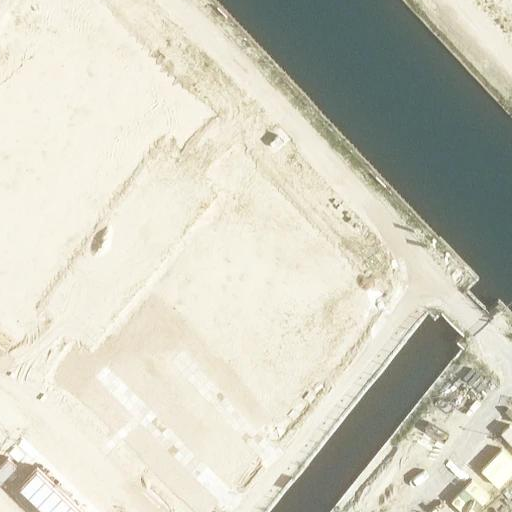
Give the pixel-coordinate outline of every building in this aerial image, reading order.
[(31,0),(19,0),(15,6),(48,29),(57,17),(41,5),(40,6),(31,0)] [(108,0),(72,0),(96,24),(96,25),(116,7),(108,0)] [(15,6),(7,18),(40,41),(48,29),(15,6)] [(96,24),(85,34),(101,51),(130,23),(116,7),(96,25),(96,24)] [(85,17),(77,29),(84,34),(92,22),(85,17)] [(7,18),(0,27),(0,30),(32,53),(40,41),(7,18)] [(130,23),(101,51),(115,67),(145,39),(130,23)] [(66,24),(58,36),(64,41),(73,29),(66,24)] [(0,30),(0,58),(19,72),(32,53),(0,30)] [(58,36),(49,48),(56,52),(64,41),(58,36)] [(145,39),(115,67),(129,82),(159,54),(145,39)] [(49,48),(41,59),(48,64),(56,52),(49,48)] [(159,54),(129,82),(143,96),(173,68),(159,54)] [(77,57),(72,64),(82,71),(87,64),(77,57)] [(0,58),(0,76),(11,83),(19,72),(0,58)] [(87,64),(82,71),(92,78),(97,71),(87,64)] [(35,68),(28,78),(35,83),(42,73),(35,68)] [(173,68),(143,96),(158,112),(188,84),(173,68)] [(0,76),(0,93),(2,95),(11,83),(0,76)] [(28,78),(20,90),(26,95),(35,83),(28,78)] [(112,81),(108,88),(117,95),(122,88),(112,81)] [(188,84),(158,112),(172,127),(173,128),(203,100),(188,84)] [(20,90),(11,102),(18,106),(26,95),(20,90)] [(172,127),(144,153),(165,168),(219,117),(203,100),(173,128),(172,127)] [(11,102),(3,113),(10,118),(18,106),(11,102)] [(3,113),(0,117),(0,128),(2,130),(10,118),(3,113)] [(107,117),(102,123),(112,130),(117,124),(107,117)] [(124,128),(119,135),(129,142),(134,135),(124,128)] [(233,133),(181,181),(201,197),(221,179),(220,178),(249,150),(233,133)] [(134,135),(129,142),(139,149),(143,142),(134,135)] [(90,140),(83,150),(90,155),(97,145),(90,140)] [(114,140),(99,161),(135,186),(150,165),(114,140)] [(83,150),(76,160),(83,165),(90,155),(83,150)] [(249,150),(220,178),(221,179),(235,194),(264,166),(249,150)] [(99,161),(85,182),(121,207),(135,186),(99,161)] [(264,166),(235,194),(249,209),(279,182),(264,166)] [(62,181),(55,191),(62,196),(69,186),(62,181)] [(85,182),(71,202),(107,227),(121,207),(85,182)] [(279,182),(249,209),(263,224),(293,197),(279,182)] [(55,191),(48,201),(55,206),(62,196),(55,191)] [(214,196),(209,203),(219,210),(224,204),(214,196)] [(293,197),(263,224),(277,239),(307,211),(293,197)] [(71,202),(56,222),(92,247),(107,227),(71,202)] [(224,204),(219,210),(228,218),(233,212),(224,204)] [(206,209),(190,229),(224,257),(240,237),(206,209)] [(307,211),(277,239),(291,254),(321,226),(307,211)] [(241,218),(236,224),(245,232),(250,225),(241,218)] [(34,222),(27,232),(33,237),(40,227),(34,222)] [(56,222),(42,243),(78,268),(92,247),(56,222)] [(321,226),(291,254),(306,270),(308,268),(317,260),(316,259),(335,241),(321,226)] [(190,229),(175,249),(209,276),(224,257),(190,229)] [(27,232),(20,242),(26,246),(33,237),(27,232)] [(335,241),(316,259),(317,260),(322,266),(346,291),(365,273),(335,241)] [(42,243),(28,263),(64,288),(78,268),(42,243)] [(250,244),(242,255),(248,260),(256,249),(250,244)] [(175,249),(159,268),(193,296),(209,276),(175,249)] [(288,251),(280,260),(285,265),(294,257),(288,251)] [(242,255),(234,264),(240,269),(248,260),(242,255)] [(317,260),(308,268),(314,274),(322,266),(317,260)] [(5,262),(0,270),(0,273),(5,277),(12,267),(5,262)] [(28,263),(13,284),(49,309),(64,288),(28,263)] [(159,268),(144,288),(178,315),(193,296),(159,268)] [(306,270),(300,276),(305,282),(314,274),(308,268),(306,270)] [(365,273),(346,291),(357,303),(347,316),(367,333),(392,302),(365,273)] [(226,274),(218,284),(225,289),(232,280),(226,274)] [(0,283),(0,292),(5,296),(10,289),(0,283)] [(218,284),(211,293),(217,298),(225,289),(218,284)] [(144,288),(128,307),(162,334),(178,315),(144,288)] [(10,289),(5,296),(15,303),(20,296),(10,289)] [(0,305),(10,312),(15,303),(5,296),(0,292),(0,305)] [(321,294),(313,304),(319,309),(327,299),(321,294)] [(128,307),(112,326),(147,354),(162,334),(128,307)] [(336,307),(322,325),(354,350),(367,333),(347,316),(336,307)] [(0,360),(8,365),(29,377),(60,324),(38,309),(25,333),(7,323),(0,318),(0,360)] [(195,313),(187,323),(193,328),(201,318),(195,313)] [(300,319),(293,329),(299,334),(307,324),(300,319)] [(187,323),(180,332),(186,337),(193,328),(187,323)] [(322,325),(309,341),(340,367),(354,350),(322,325)] [(112,326),(96,346),(130,374),(147,354),(112,326)] [(293,329),(285,338),(292,343),(299,334),(293,329)] [(68,332),(39,383),(54,392),(61,386),(83,363),(83,364),(84,364),(95,353),(68,332)] [(309,341),(295,359),(326,385),(340,367),(309,341)] [(164,352),(156,361),(162,366),(170,357),(164,352)] [(156,361),(149,370),(155,376),(162,366),(156,361)] [(61,386),(54,392),(71,409),(100,380),(84,364),(83,364),(83,363),(61,386)] [(149,370),(140,381),(147,386),(155,376),(149,370)] [(121,375),(116,381),(125,389),(130,382),(121,375)] [(255,376),(248,385),(254,390),(262,381),(255,376)] [(279,379),(264,398),(295,423),(310,405),(279,379)] [(100,380),(71,409),(88,426),(117,397),(100,380)] [(130,382),(125,389),(135,396),(140,390),(130,382)] [(248,385),(240,394),(247,399),(254,390),(248,385)] [(117,397),(88,426),(105,443),(134,414),(117,397)] [(264,398),(249,416),(281,441),(295,423),(264,398)] [(158,406),(153,412),(162,420),(167,414),(158,406)] [(227,411),(219,420),(226,426),(233,416),(227,411)] [(134,414),(105,443),(122,460),(151,431),(134,414)] [(167,414),(162,420),(171,427),(176,421),(167,414)] [(249,416),(235,433),(267,459),(281,441),(249,416)] [(219,420),(212,430),(218,435),(226,426),(219,420)] [(151,431),(122,460),(139,477),(168,448),(151,431)] [(235,433),(222,450),(253,476),(267,459),(235,433)] [(192,434),(187,440),(196,448),(200,442),(201,441),(192,434)] [(196,448),(193,452),(199,457),(207,448),(200,442),(196,448)] [(168,448),(139,477),(157,494),(173,477),(185,465),(168,448)] [(222,450),(209,465),(241,491),(253,476),(222,450)] [(173,477),(157,494),(174,511),(224,511),(241,491),(209,465),(207,463),(199,473),(186,490),(173,477)] [(185,465),(173,477),(186,490),(199,473),(187,463),(185,465)]
